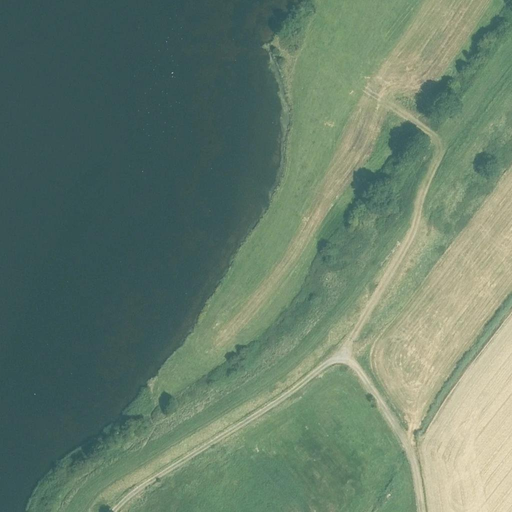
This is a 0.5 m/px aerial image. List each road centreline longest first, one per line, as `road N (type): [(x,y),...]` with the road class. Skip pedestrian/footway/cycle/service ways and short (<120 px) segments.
road 1 (unclassified): [(115,511),(343,358)]
road 2 (unclassified): [(343,358),(406,445),(420,511)]
